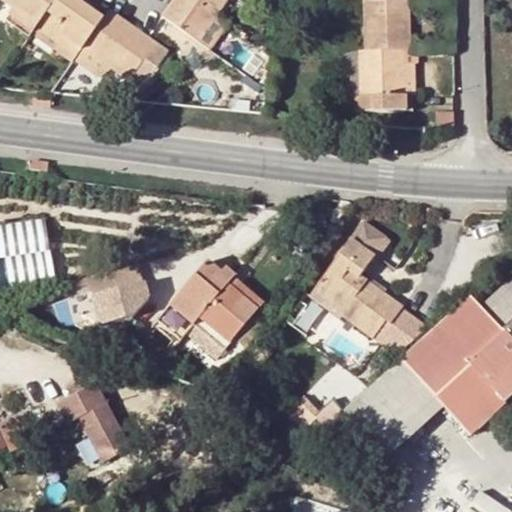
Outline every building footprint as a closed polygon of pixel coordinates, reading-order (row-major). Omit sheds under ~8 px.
[(0,0),(14,10),(38,27),(42,21),(57,0),(0,0)] [(38,27),(35,30),(76,59),(83,50),(105,19),(78,0),(57,0),(42,21),(38,27)] [(174,0),(162,18),(198,43),(216,17),(227,0),(174,0)] [(408,3),(365,3),(365,52),(404,51),(409,51),(408,3)] [(266,6),(263,27),(275,27),(277,5),(266,6)] [(5,23),(29,40),(31,36),(35,30),(38,27),(14,10),(5,23)] [(110,13),(105,19),(83,50),(76,59),(73,63),(97,80),(112,70),(129,82),(134,78),(146,86),(168,54),(146,39),(110,13)] [(216,17),(198,43),(206,49),(224,24),(216,17)] [(35,30),(31,36),(72,65),(73,63),(76,59),(35,30)] [(365,52),(358,52),(358,99),(351,99),(352,113),(413,112),(414,99),(405,99),(404,51),(365,52)] [(405,99),(414,99),(414,51),(409,51),(404,51),(405,99)] [(351,99),(358,99),(358,52),(341,52),(342,99),(351,99)] [(432,131),(453,132),(453,115),(433,114),(432,131)] [(0,289),(55,279),(43,216),(0,223),(0,289)] [(363,224),(314,291),(343,312),(340,316),(372,340),(385,323),(390,326),(401,310),(385,297),(381,302),(362,288),(365,283),(358,278),(372,260),(371,258),(385,239),(363,224)] [(206,263),(169,308),(192,326),(198,320),(229,345),(233,340),(251,318),(256,312),(226,287),(232,279),(234,278),(225,270),(220,275),(206,263)] [(232,279),(226,287),(256,312),(262,304),(232,279)] [(470,301),(402,363),(442,408),(468,437),(511,396),(511,282),(511,281),(479,310),(470,301)] [(385,297),(365,283),(362,288),(381,302),(385,297)] [(98,328),(131,320),(148,301),(144,286),(91,298),(98,328)] [(343,312),(314,291),(308,299),(337,321),(340,316),(343,312)] [(192,326),(169,308),(157,323),(179,342),(192,326)] [(251,318),(233,340),(246,351),(264,329),(251,318)] [(198,320),(192,326),(223,352),(229,345),(198,320)] [(402,363),(367,394),(409,439),(442,408),(402,363)] [(20,380),(9,386),(18,405),(29,400),(20,380)] [(331,398),(320,384),(295,404),(306,419),(331,398)] [(95,387),(58,408),(68,428),(82,420),(104,460),(128,448),(95,387)] [(409,439),(367,394),(347,412),(344,415),(368,444),(383,461),(409,439)] [(331,398),(306,419),(311,425),(325,434),(344,415),(347,412),(333,396),(331,398)] [(230,454),(243,428),(199,409),(194,419),(225,433),(212,459),(230,454)] [(19,417),(0,426),(11,450),(30,441),(19,417)] [(471,502),(486,511),(510,511),(478,491),(471,502)]
